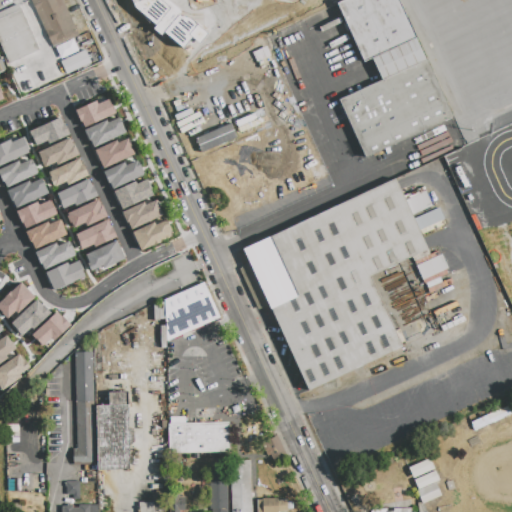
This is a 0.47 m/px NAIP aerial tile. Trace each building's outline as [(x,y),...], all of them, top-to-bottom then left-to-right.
[(30,0),(50,47),(77,36),(61,0),(30,0)] [(127,0),(130,6),(143,18),(145,22),(153,24),(161,21),(170,21),(174,22),(178,20),(180,13),(166,0),(127,0)] [(342,0),(398,0),(452,118),(365,157),(339,99),(382,80),(372,58),(362,62),(336,3),(342,0)] [(0,12),(18,4),(39,50),(9,64),(0,44),(0,12)] [(59,59),(77,51),(72,39),(54,47),(59,59)] [(59,61),(65,74),(90,63),(84,50),(59,61)] [(74,110),(82,128),(115,114),(109,99),(97,104),(95,101),(74,110)] [(84,129),(90,147),(124,135),(118,117),(84,129)] [(28,129),(34,147),(67,136),(61,119),(28,129)] [(236,137),(230,123),(194,138),(200,153),(236,137)] [(0,144),(0,165),(29,153),(22,135),(0,144)] [(94,150),(101,168),(134,156),(126,137),(94,150)] [(76,157),(70,139),(36,150),(43,168),(76,157)] [(87,176),(79,158),(46,172),(53,187),(64,182),(65,185),(87,176)] [(0,168),(0,177),(4,188),(37,173),(30,159),(19,164),(18,161),(0,168)] [(102,172),(110,189),(143,175),(136,160),(124,165),(123,163),(102,172)] [(14,208),(47,194),(40,177),(7,191),(14,208)] [(113,192),(120,209),(152,195),(145,178),(113,192)] [(74,203),(75,206),(96,196),(88,179),(55,193),(62,209),(74,203)] [(242,250),(397,180),(401,190),(428,250),(369,277),(401,349),(306,392),(242,250)] [(121,213),(129,230),(162,215),(154,198),(121,213)] [(22,227),(55,216),(50,199),(16,210),(22,227)] [(104,218),(98,200),(65,212),(71,229),(104,218)] [(25,232),(32,249),(65,235),(58,218),(25,232)] [(131,233),(139,251),(172,236),(164,218),(131,233)] [(80,250),(114,238),(108,220),(74,233),(80,250)] [(34,252),(42,270),(74,256),(68,241),(57,246),(55,243),(34,252)] [(90,271),(100,266),(102,269),(124,260),(116,241),(83,255),(90,271)] [(84,279),(78,261),(45,271),(51,289),(84,279)] [(0,312),(7,320),(33,297),(20,282),(0,300),(0,312)] [(203,283),(220,319),(166,341),(165,299),(203,283)] [(49,313),(36,299),(9,324),(22,338),(49,313)] [(53,341),(70,326),(56,311),(30,335),(40,347),(50,338),(53,341)] [(0,361),(16,354),(8,337),(0,340),(0,361)] [(74,353),(92,353),(94,464),(76,464),(76,463),(73,463),(73,449),(76,449),(74,353)] [(18,374),(28,368),(19,354),(0,365),(0,390),(21,378),(18,374)] [(95,406),(107,406),(107,392),(128,392),(130,470),(96,470),(95,406)] [(465,436),(461,429),(476,422),(477,425),(505,412),(507,417),(465,436)] [(168,424),(226,423),(226,452),(168,453),(168,424)] [(489,445),(487,438),(499,433),(502,440),(489,445)] [(260,442),(268,460),(283,453),(276,436),(260,442)] [(249,460),(251,511),(232,511),(229,461),(249,460)] [(409,471),(430,463),(434,473),(421,478),(425,487),(435,483),(441,498),(422,505),(409,471)] [(227,469),(227,511),(212,511),(208,511),(208,469),(227,469)] [(413,479),(417,489),(438,480),(434,471),(413,479)] [(78,497),(79,482),(65,481),(64,497),(78,497)] [(167,511),(177,511),(184,510),(184,496),(167,497),(167,511)] [(256,511),(256,501),(277,500),(277,511),(256,511)] [(139,503),(163,503),(163,511),(137,511),(137,510),(139,510),(139,503)]
